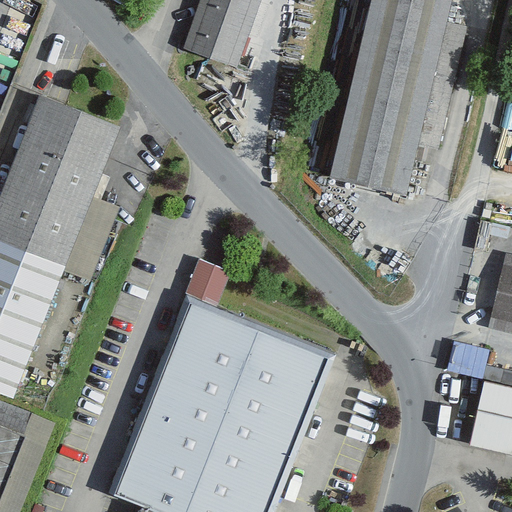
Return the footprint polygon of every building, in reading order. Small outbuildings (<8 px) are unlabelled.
[(194,0),(181,41),(239,60),(258,0),(194,0)] [(361,0),(321,171),(411,192),(456,0),(361,0)] [(0,190),(0,388),(12,393),(117,119),(39,89),(0,190)] [(511,250),(496,247),(479,326),(511,333),(511,250)] [(262,511),(326,350),(186,296),(111,489),(144,502),(139,511),(262,511)] [(485,376),(490,345),(455,341),(451,371),(485,376)] [(511,369),(487,364),(485,374),(511,380),(511,369)] [(511,383),(480,375),(464,437),(511,449),(511,383)] [(0,424),(48,436),(53,417),(0,404),(0,424)]
